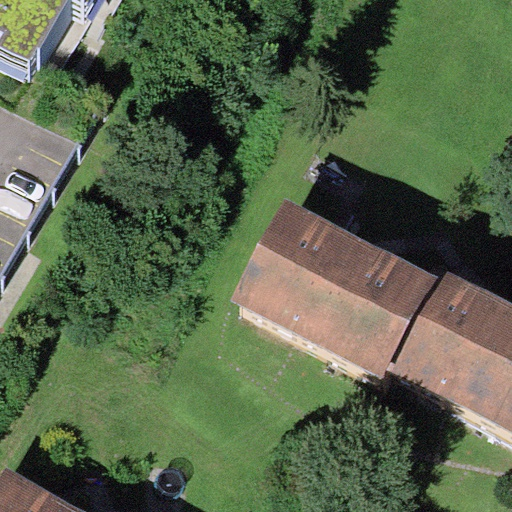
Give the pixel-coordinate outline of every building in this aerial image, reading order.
[(0,0),(0,47),(3,49),(0,54),(0,69),(25,84),(66,11),(82,20),(93,0),(0,0)] [(0,89),(0,286),(84,137),(0,89)] [(279,231),(228,330),(381,409),(433,310),(279,231)] [(392,410),(511,471),(511,341),(444,307),(392,410)] [(61,511),(15,484),(0,509),(0,511),(61,511)]
